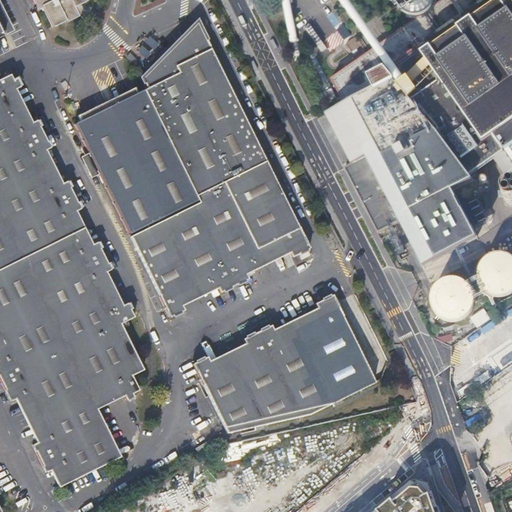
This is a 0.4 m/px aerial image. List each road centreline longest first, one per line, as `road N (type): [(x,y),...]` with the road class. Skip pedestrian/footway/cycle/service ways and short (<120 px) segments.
road 1 (residential): [(236,0),(387,286),(446,433)]
road 2 (residential): [(446,433),(349,511)]
